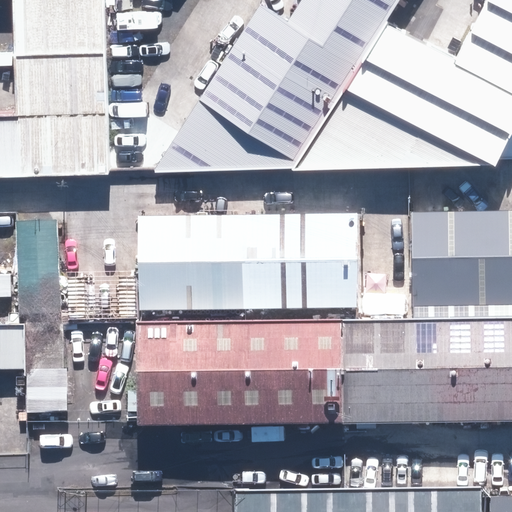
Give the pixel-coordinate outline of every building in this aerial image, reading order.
[(0,171),(114,168),(108,0),(18,0),(21,107),(0,107),(0,171)] [(408,0),(295,0),(282,20),(258,14),(146,177),(290,171),(395,21),(408,0)] [(395,21),(290,171),(495,167),(498,161),(511,134),(511,0),(487,0),(461,51),(395,21)] [(511,134),(498,161),(511,160),(511,134)] [(511,218),(404,220),(406,316),(511,313),(511,218)] [(350,219),(129,224),(131,322),(352,318),(350,219)] [(54,328),(54,232),(15,233),(16,329),(54,328)] [(511,316),(140,323),(142,433),(511,426),(511,316)] [(71,369),(27,369),(27,372),(27,414),(71,414),(71,369)] [(482,511),(482,487),(239,491),(239,511),(482,511)]
